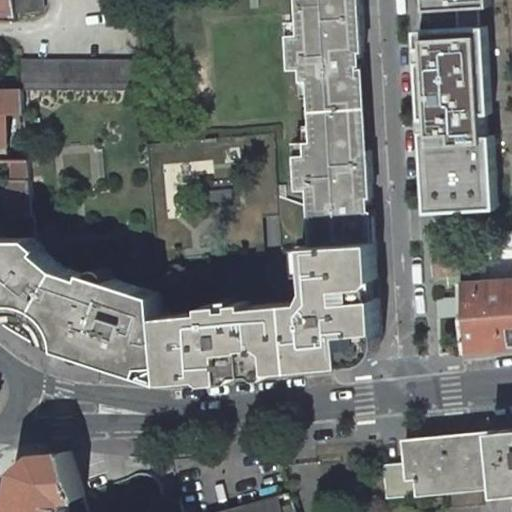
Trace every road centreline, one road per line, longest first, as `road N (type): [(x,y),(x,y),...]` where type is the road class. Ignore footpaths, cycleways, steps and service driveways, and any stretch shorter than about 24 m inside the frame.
road 1 (tertiary): [(0,393),(173,409),(411,390)]
road 2 (residential): [(411,390),(388,0)]
